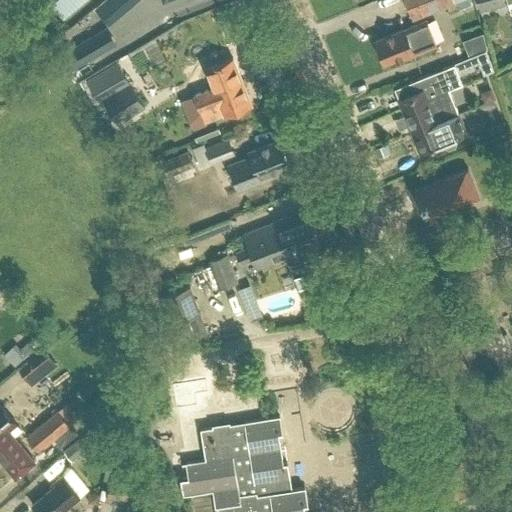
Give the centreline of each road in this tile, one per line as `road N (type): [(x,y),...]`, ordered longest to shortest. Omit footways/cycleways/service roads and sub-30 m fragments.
road 1 (unclassified): [(381,261),(283,0)]
road 2 (unclassified): [(424,511),(381,261)]
road 3 (residential): [(381,261),(511,235)]
